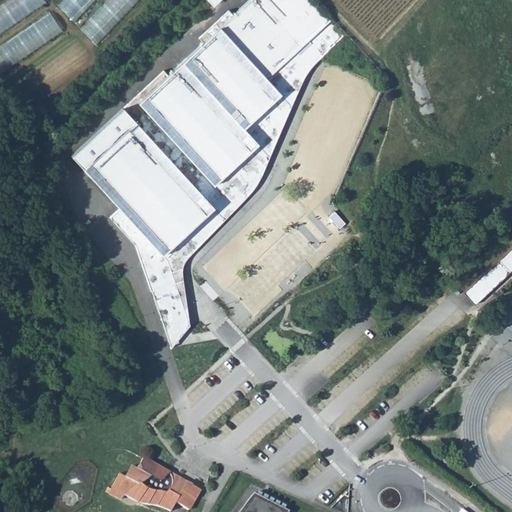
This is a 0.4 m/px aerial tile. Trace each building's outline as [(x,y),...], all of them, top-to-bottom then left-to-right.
[(0,32),(47,2),(45,0),(6,0),(0,4),(0,32)] [(177,276),(182,275),(182,269),(184,263),(186,260),(190,255),(248,196),(256,187),(261,178),(265,168),(302,83),(306,75),(314,65),(321,59),(344,37),(309,0),(249,0),(233,15),(229,10),(199,38),(203,43),(168,75),(164,71),(71,156),(119,208),(109,217),(135,245),(148,283),(177,276)] [(51,11),(0,44),(0,67),(2,71),(64,31),(51,11)] [(511,270),(511,247),(463,293),(474,305),(511,270)] [(177,276),(148,283),(151,291),(170,347),(189,325),(182,275),(177,276)] [(185,479),(143,457),(137,467),(132,464),(125,476),(119,472),(108,492),(114,496),(121,498),(129,489),(139,497),(138,500),(145,503),(154,504),(170,510),(175,501),(182,490),(189,494),(183,505),(189,508),(200,488),(185,479)] [(182,490),(175,501),(183,505),(189,494),(182,490)] [(289,511),(290,511),(254,493),(241,511),(289,511)]
